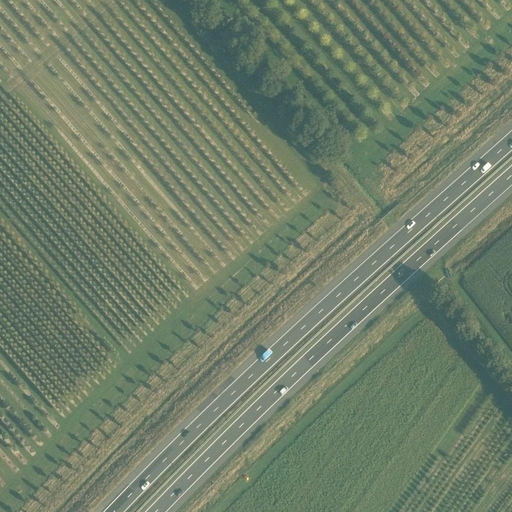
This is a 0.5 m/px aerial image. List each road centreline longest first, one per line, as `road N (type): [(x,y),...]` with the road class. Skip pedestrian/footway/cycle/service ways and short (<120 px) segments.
road 1 (motorway): [(511,141),(111,511)]
road 2 (motorway): [(156,511),(511,174)]
road 3 (track): [(334,174),(184,0)]
